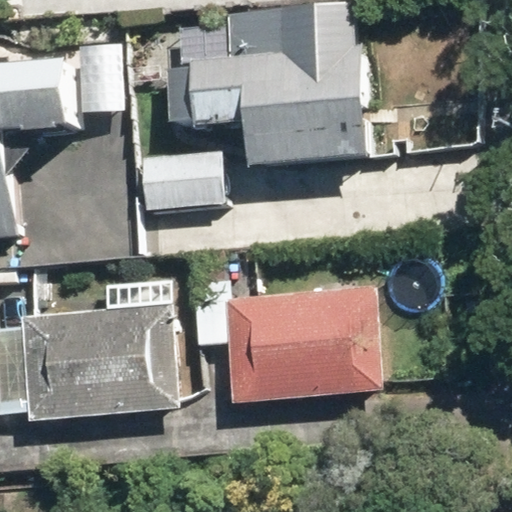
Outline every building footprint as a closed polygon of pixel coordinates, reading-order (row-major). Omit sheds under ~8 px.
[(193,69),(199,134),(256,129),(260,174),(374,163),(360,13),(238,25),(242,64),(193,69)] [(126,50),(88,51),(90,125),(128,124),(126,50)] [(0,84),(0,246),(30,242),(17,156),(84,146),(73,73),(0,84)] [(229,161),(151,164),(153,220),(231,218),(229,161)] [(233,311),(241,410),(387,399),(379,299),(233,311)] [(25,331),(34,429),(185,416),(177,318),(25,331)]
